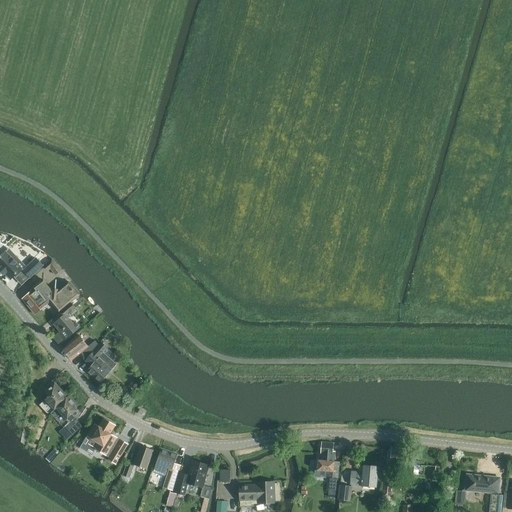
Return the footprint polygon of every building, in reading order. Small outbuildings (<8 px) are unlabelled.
[(6,250),(0,255),(0,271),(4,276),(5,275),(11,281),(26,266),(9,249),(7,251),(6,250)] [(30,278),(43,266),(36,258),(23,270),(30,278)] [(61,270),(52,259),(44,266),(48,271),(51,269),(56,275),(61,270)] [(59,313),(76,298),(81,295),(70,282),(59,292),(59,290),(52,290),(52,291),(42,279),(31,288),(33,290),(23,299),(35,314),(46,306),(46,305),(50,302),(59,313)] [(76,298),(59,313),(57,315),(60,319),(54,324),(60,331),(53,337),(59,345),(80,327),(76,322),(73,324),(69,318),(77,311),(75,308),(81,303),(76,298)] [(79,336),(62,348),(72,360),(81,353),(86,359),(98,345),(95,341),(88,347),(79,336)] [(95,362),(87,371),(94,377),(110,358),(103,353),(108,348),(101,342),(89,356),(95,362)] [(110,358),(94,377),(101,383),(117,364),(110,358)] [(136,379),(132,376),(126,383),(130,386),(129,386),(134,391),(143,380),(138,376),(136,379)] [(57,408),(68,397),(55,383),(45,392),(49,397),(40,404),(48,414),(54,408),(55,409),(57,408)] [(68,397),(57,408),(55,409),(51,414),(62,425),(64,424),(66,426),(66,427),(73,435),(83,427),(77,421),(80,418),(78,417),(81,414),(80,413),(76,408),(79,406),(70,395),(68,397)] [(95,423),(87,436),(92,439),(88,444),(95,448),(95,449),(109,458),(108,460),(117,465),(129,444),(112,433),(117,425),(104,418),(99,426),(95,423)] [(318,460),(317,471),(328,472),(327,477),(338,478),(339,462),(334,462),(335,452),(333,451),(334,443),(322,442),(321,454),(321,456),(321,461),(318,460)] [(147,469),(153,451),(141,446),(134,464),(147,469)] [(391,465),(403,466),(405,449),(391,447),(391,451),(388,451),(386,464),(387,464),(384,481),(382,497),(391,498),(394,476),(390,475),(391,465)] [(174,464),(177,454),(163,449),(155,472),(168,476),(164,487),(172,490),(180,466),(174,464)] [(182,475),(177,493),(185,495),(188,485),(204,489),(202,496),(210,498),(212,490),(211,490),(212,488),(205,486),(204,488),(210,465),(194,461),(190,477),(182,475)] [(408,469),(420,470),(421,462),(409,461),(408,469)] [(127,490),(135,466),(127,463),(123,475),(121,475),(117,487),(127,490)] [(376,487),(378,467),(364,466),(363,473),(361,473),(361,472),(352,471),(350,484),(362,485),(362,486),(376,487)] [(384,481),(386,469),(379,468),(377,480),(384,481)] [(230,482),(231,470),(220,470),(220,482),(230,482)] [(466,474),(464,491),(490,494),(488,511),(501,511),(503,495),(499,495),(501,477),(466,474)] [(275,502),(274,482),(258,482),(258,485),(240,486),(240,500),(259,499),(259,503),(275,502)] [(351,488),(339,486),(337,501),(349,503),(351,488)] [(171,511),(176,494),(169,492),(164,511),(166,511),(171,511)] [(216,511),(226,511),(227,503),(217,502),(216,511)]
